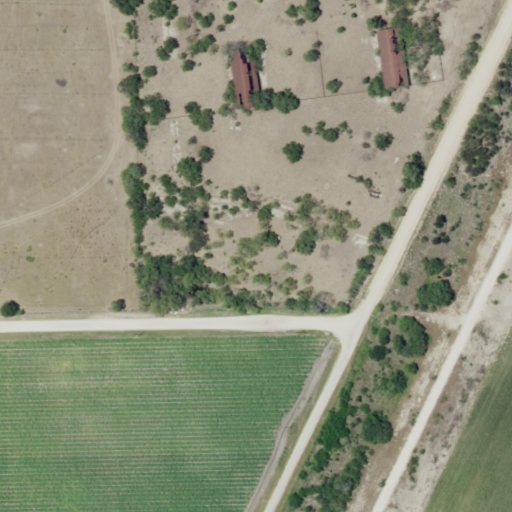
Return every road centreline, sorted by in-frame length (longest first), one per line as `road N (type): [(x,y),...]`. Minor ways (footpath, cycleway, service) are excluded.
road 1 (residential): [(357,327),(502,0)]
road 2 (residential): [(357,327),(0,329)]
road 3 (residential): [(360,511),(466,284)]
road 4 (residential): [(268,511),(357,327)]
